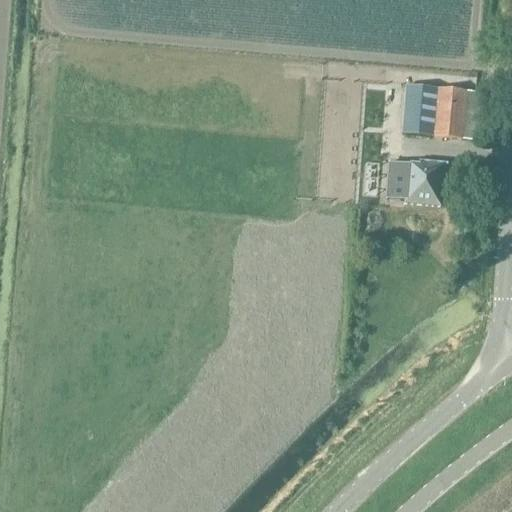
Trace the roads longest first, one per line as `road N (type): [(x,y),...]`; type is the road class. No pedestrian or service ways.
road 1 (tertiary): [(498,367),(334,511)]
road 2 (track): [(334,52),(511,67)]
road 3 (tertiary): [(498,367),(511,205)]
road 4 (tertiary): [(407,511),(511,427)]
